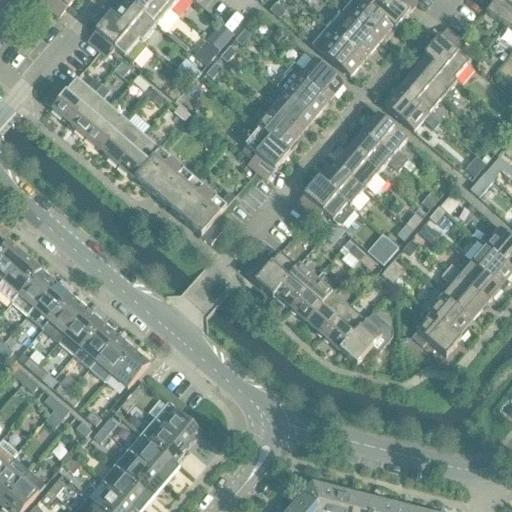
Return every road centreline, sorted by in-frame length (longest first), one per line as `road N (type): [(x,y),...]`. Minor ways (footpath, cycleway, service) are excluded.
road 1 (residential): [(478,470),(450,470),(289,428),(266,432)]
road 2 (tertiary): [(166,332),(6,192)]
road 3 (residential): [(281,198),(166,332)]
road 4 (tertiary): [(266,432),(259,412),(166,332)]
